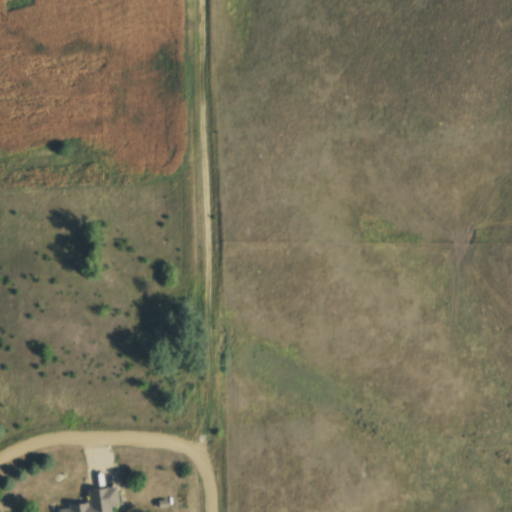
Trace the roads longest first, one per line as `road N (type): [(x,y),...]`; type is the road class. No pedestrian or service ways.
road 1 (track): [(209,461),(204,0)]
road 2 (residential): [(0,460),(54,441),(98,439),(187,447),(209,461)]
